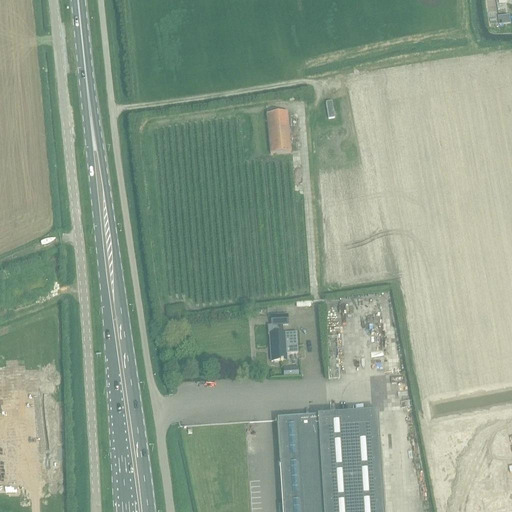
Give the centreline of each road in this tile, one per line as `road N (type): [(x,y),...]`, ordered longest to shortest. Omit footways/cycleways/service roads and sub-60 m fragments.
road 1 (unclassified): [(168,511),(100,0)]
road 2 (unclassified): [(94,511),(85,316),(52,0)]
road 3 (primary): [(147,511),(90,115)]
road 4 (primary): [(90,115),(125,511)]
road 5 (track): [(111,113),(252,94),(479,47)]
